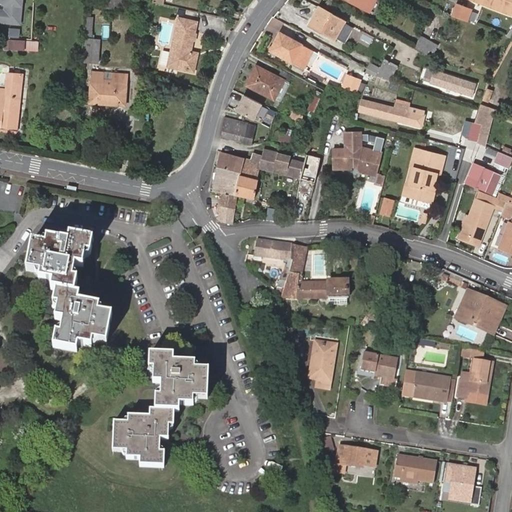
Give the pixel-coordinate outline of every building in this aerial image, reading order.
[(0,25),(19,27),(21,0),(3,0),(3,7),(5,7),(4,13),(0,12),(0,25)] [(107,0),(107,8),(128,9),(128,0),(107,0)] [(350,0),(370,11),(375,0),(350,0)] [(511,0),(476,0),(511,12),(511,0)] [(319,7),(310,24),(335,38),(336,37),(346,42),(354,28),(344,23),(345,21),(319,7)] [(85,18),(84,39),(93,39),(95,18),(85,18)] [(188,60),(190,53),(196,24),(178,20),(171,53),(168,68),(194,74),(197,61),(188,60)] [(18,36),(19,27),(7,27),(7,36),(18,36)] [(303,68),(310,56),(313,50),(280,32),(271,50),(303,68)] [(422,36),(415,47),(426,53),(430,49),(434,51),(438,45),(422,36)] [(0,47),(25,49),(26,41),(0,39),(0,47)] [(84,39),(83,61),(98,63),(100,40),(93,39),(84,39)] [(40,50),(40,42),(26,41),(25,49),(40,50)] [(313,50),(310,56),(317,60),(320,55),(313,50)] [(168,68),(171,53),(163,52),(160,66),(168,68)] [(198,55),(190,53),(188,60),(197,61),(198,55)] [(376,76),(382,65),(373,59),(366,73),(376,76)] [(376,76),(389,80),(397,67),(385,60),(382,65),(376,76)] [(284,81),(289,83),(293,75),(282,69),(279,76),(257,65),(247,84),(275,99),(275,98),(284,81)] [(478,83),(435,69),(431,81),(474,96),(478,83)] [(91,83),(111,85),(112,79),(104,79),(105,71),(92,71),(91,83)] [(0,112),(3,113),(1,128),(17,130),(23,75),(8,73),(5,89),(0,88),(0,112)] [(125,105),(127,74),(112,73),(112,79),(111,85),(91,83),(90,102),(125,105)] [(344,86),(356,91),(360,81),(350,77),(348,83),(346,82),(344,86)] [(290,84),(289,83),(284,81),(275,98),(281,101),(290,84)] [(308,124),(313,116),(320,98),(314,95),(307,111),(306,111),(303,116),(293,110),(291,115),(308,124)] [(363,98),(361,110),(414,124),(417,113),(363,98)] [(397,99),(395,107),(406,110),(408,102),(397,99)] [(495,109),(482,104),(474,122),(468,121),(466,128),(472,131),(471,134),(478,136),(477,140),(487,145),(495,109)] [(225,117),(221,137),(251,144),(257,125),(225,117)] [(288,143),(291,135),(281,132),(278,140),(288,143)] [(334,148),(334,168),(352,168),(352,164),(357,164),(359,170),(374,174),(382,141),(374,139),(373,142),(371,149),(363,147),(363,140),(363,134),(363,132),(347,133),(347,148),(334,148)] [(382,141),(383,138),(375,135),(374,136),(371,135),(371,134),(363,134),(363,140),(373,142),(374,139),(382,141)] [(419,149),(417,148),(413,147),(401,193),(407,195),(410,183),(407,182),(411,165),(414,166),(419,149)] [(261,167),(265,168),(285,174),(294,176),(295,176),(299,156),(289,154),(265,148),(263,154),(261,162),(259,167),(261,167)] [(439,173),(444,155),(419,149),(414,166),(411,165),(407,182),(410,183),(407,195),(425,200),(430,181),(433,182),(435,173),(438,173),(439,173)] [(217,167),(241,174),(244,157),(221,151),(217,167)] [(299,156),(295,176),(312,181),(319,156),(301,151),(299,156)] [(251,159),(261,162),(263,154),(253,152),(251,159)] [(254,198),(261,167),(259,167),(261,162),(251,159),(244,157),(241,174),(236,195),(254,198)] [(475,186),(482,167),(472,163),(465,182),(475,186)] [(221,192),(236,195),(241,174),(217,167),(213,191),(221,192)] [(493,194),(501,175),(482,167),(475,186),(480,189),(493,194)] [(372,181),(374,174),(359,170),(357,177),(372,181)] [(378,183),(384,184),(387,175),(380,173),(378,183)] [(430,201),(438,173),(435,173),(433,182),(430,181),(425,200),(430,201)] [(292,183),(294,176),(285,174),(283,181),(292,183)] [(504,212),(509,201),(493,194),(480,189),(476,200),(495,208),(504,212)] [(221,192),(220,206),(235,209),(236,195),(221,192)] [(465,226),(484,234),(495,208),(476,200),(469,217),(465,226)] [(220,206),(218,219),(233,223),(235,209),(220,206)] [(503,242),(511,246),(511,221),(503,242)] [(456,237),(459,239),(465,226),(461,224),(456,237)] [(479,247),(484,234),(465,226),(459,239),(479,247)] [(89,254),(92,241),(70,237),(69,243),(47,239),(46,246),(32,244),(27,271),(41,274),(40,280),(53,282),(52,289),(56,290),(54,304),(58,305),(56,318),(63,320),(60,334),(56,333),(54,346),(76,351),(78,345),(91,347),(92,340),(105,342),(110,315),(98,312),(99,306),(77,302),(78,295),(74,294),(76,280),(72,279),(75,265),(82,267),(85,253),(89,254)] [(253,256),(290,261),(291,250),(292,245),(256,240),(253,256)] [(511,251),(511,246),(503,242),(501,247),(511,251)] [(290,261),(282,298),(297,299),(330,299),(348,299),(348,281),(326,281),(326,282),(299,283),(300,275),(302,275),(307,249),(291,250),(290,261)] [(496,325),(499,317),(496,315),(499,308),(484,301),(483,304),(476,301),(477,298),(465,293),(457,311),(469,316),(465,326),(487,335),(492,323),(496,325)] [(453,321),(465,326),(469,316),(457,311),(453,321)] [(491,337),(496,325),(492,323),(487,335),(491,337)] [(315,345),(333,348),(334,343),(311,339),(307,360),(310,360),(313,361),(315,345)] [(327,389),(333,348),(315,345),(313,361),(310,360),(307,378),(315,379),(314,387),(327,389)] [(482,352),(460,348),(459,356),(480,361),(482,352)] [(363,353),(360,371),(374,374),(374,376),(381,377),(398,380),(401,359),(363,353)] [(206,399),(207,371),(195,371),(195,364),(173,363),(173,356),(150,355),(150,368),(154,368),(154,383),(161,383),(160,397),(157,397),(156,410),(151,410),(150,418),(129,417),(128,424),(114,423),(113,451),(128,452),(128,458),(141,459),(141,466),(163,467),(163,454),(159,453),(159,439),(167,439),(168,425),(172,425),(173,411),(179,411),(179,404),(193,405),(193,398),(206,399)] [(483,387),(487,387),(490,370),(470,366),(467,386),(459,385),(456,404),(464,406),(465,399),(481,402),(483,387)] [(416,374),(412,393),(432,397),(431,401),(447,404),(450,380),(416,374)] [(396,389),(398,380),(381,377),(380,386),(396,389)] [(432,397),(412,393),(412,397),(431,401),(432,397)] [(317,438),(319,454),(332,452),(330,437),(317,438)] [(374,468),(376,453),(339,447),(336,464),(354,468),(355,464),(374,468)] [(435,463),(396,456),(392,478),(432,485),(435,463)] [(331,466),(328,457),(322,459),(325,467),(331,466)] [(446,464),(443,483),(449,484),(447,495),(470,499),(469,506),(477,508),(480,489),(472,488),(474,477),(464,475),(465,467),(446,464)] [(475,469),(465,467),(464,475),(474,477),(475,469)] [(449,484),(443,483),(441,494),(447,495),(449,484)] [(470,499),(447,495),(446,502),(469,506),(470,499)]
